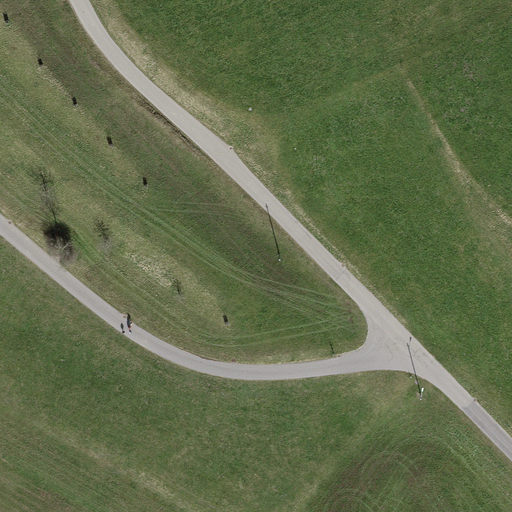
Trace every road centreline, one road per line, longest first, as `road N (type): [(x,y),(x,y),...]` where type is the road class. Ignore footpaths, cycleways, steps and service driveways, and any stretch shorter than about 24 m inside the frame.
road 1 (unclassified): [(405,345),(118,58),(79,0)]
road 2 (unclassified): [(0,223),(130,329),(205,365),(260,373),(327,368),(405,345)]
road 3 (unclassified): [(511,450),(405,345)]
